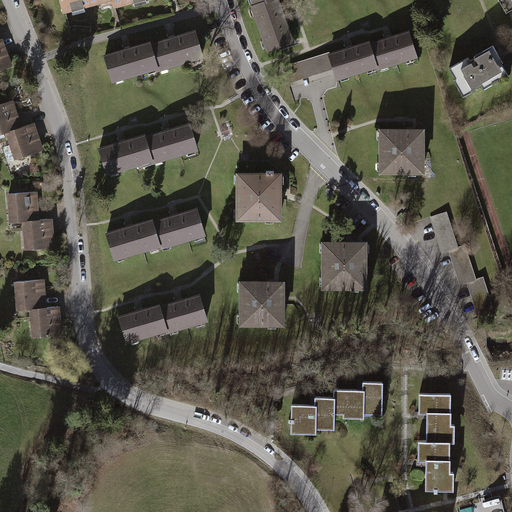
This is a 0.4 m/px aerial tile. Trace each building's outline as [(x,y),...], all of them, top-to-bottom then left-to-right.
[(58,0),(62,14),(112,2),(111,0),(58,0)] [(149,0),(111,0),(112,2),(113,9),(149,0)] [(296,43),(282,0),(280,0),(257,8),(270,51),(296,43)] [(197,31),(152,44),(159,69),(160,73),(206,60),(197,31)] [(369,43),(377,69),(377,71),(418,58),(410,31),(369,43)] [(0,40),(0,70),(11,66),(1,40),(0,40)] [(159,69),(152,44),(151,42),(106,55),(114,82),(159,69)] [(377,69),(369,43),(369,42),(330,53),(335,69),(338,81),(377,69)] [(493,48),(449,67),(463,97),(506,78),(493,48)] [(290,83),(335,69),(330,53),(329,52),(285,66),(290,83)] [(0,132),(6,131),(17,124),(8,99),(0,101),(0,132)] [(17,124),(6,131),(15,156),(42,148),(33,119),(17,124)] [(191,123),(147,136),(154,161),(155,164),(200,151),(191,123)] [(424,130),(380,130),(379,175),(424,175),(424,130)] [(154,161),(147,136),(146,134),(100,148),(107,175),(154,161)] [(283,174),(239,174),(238,220),(283,221),(283,174)] [(6,220),(23,219),(37,218),(36,189),(5,191),(6,220)] [(199,208),(155,221),(163,247),(164,250),(207,237),(199,208)] [(447,212),(430,217),(441,254),(448,252),(459,287),(467,284),(479,325),(496,319),(483,278),(476,280),(465,246),(458,248),(447,212)] [(37,218),(23,219),(24,244),(54,243),(52,217),(37,218)] [(116,261),(163,247),(155,221),(154,219),(107,232),(116,261)] [(369,241),(323,241),(323,291),(369,291),(369,241)] [(20,309),(36,308),(51,307),(49,278),(19,280),(20,309)] [(288,282),(242,281),(241,326),(287,327),(288,282)] [(202,294),(163,306),(170,331),(171,334),(211,322),(202,294)] [(129,344),(170,331),(163,306),(162,304),(120,317),(129,344)] [(51,307),(36,308),(38,334),(67,332),(66,306),(51,307)] [(334,386),(334,393),(335,410),(345,410),(345,413),(364,413),(364,409),(383,409),(383,378),(364,378),(364,386),(334,386)] [(427,410),(427,437),(451,438),(455,438),(456,420),(452,420),(453,389),(420,389),(419,410),(427,410)] [(335,410),(334,393),(316,393),(315,401),(292,401),(292,429),(316,429),(316,425),(335,425),(335,410)] [(451,468),(451,438),(427,437),(420,437),(420,456),(428,456),(428,485),(455,485),(455,468),(451,468)]
